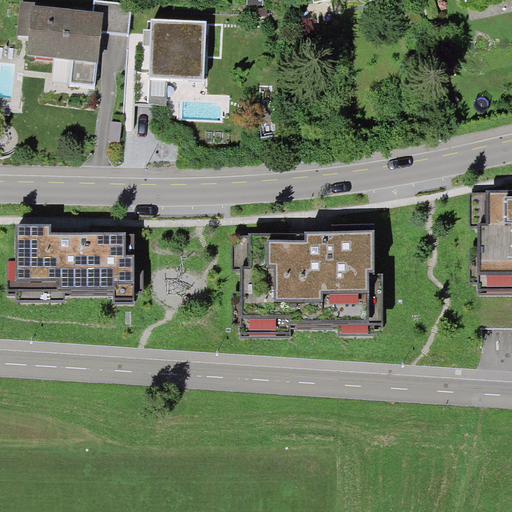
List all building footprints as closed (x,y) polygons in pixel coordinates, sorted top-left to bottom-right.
[(316,0),(319,9),(364,0),(316,0)] [(133,10),(96,7),(95,21),(47,17),(48,8),(30,6),(26,66),(102,72),(104,40),(131,42),(133,10)] [(163,28),(160,76),(204,78),(207,30),(163,28)] [(511,201),(474,202),(476,288),(511,287),(511,201)] [(133,232),(18,233),(19,292),(134,293),(133,232)] [(371,239),(233,240),(235,326),(375,328),(371,239)]
